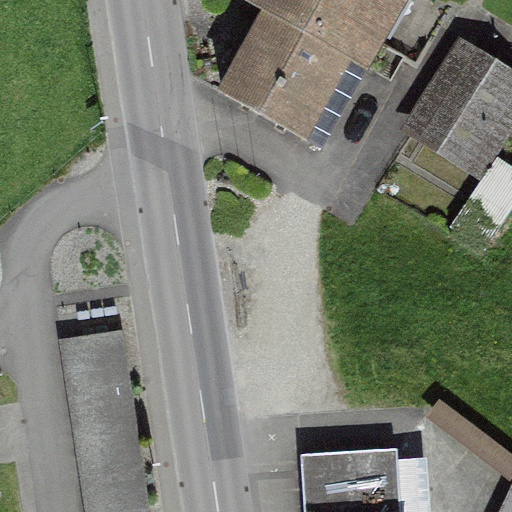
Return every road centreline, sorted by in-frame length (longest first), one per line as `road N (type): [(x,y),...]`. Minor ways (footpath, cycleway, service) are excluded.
road 1 (tertiary): [(170,196),(215,511)]
road 2 (residential): [(10,350),(170,196)]
road 3 (tertiary): [(142,0),(170,196)]
road 4 (residential): [(35,511),(10,350)]
